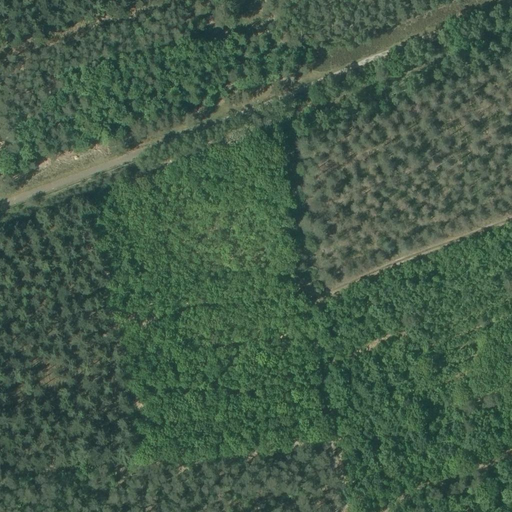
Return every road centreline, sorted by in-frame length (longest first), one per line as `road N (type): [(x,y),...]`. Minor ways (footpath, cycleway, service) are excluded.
road 1 (track): [(511,2),(0,204)]
road 2 (track): [(344,511),(285,124)]
road 3 (track): [(307,296),(511,220)]
